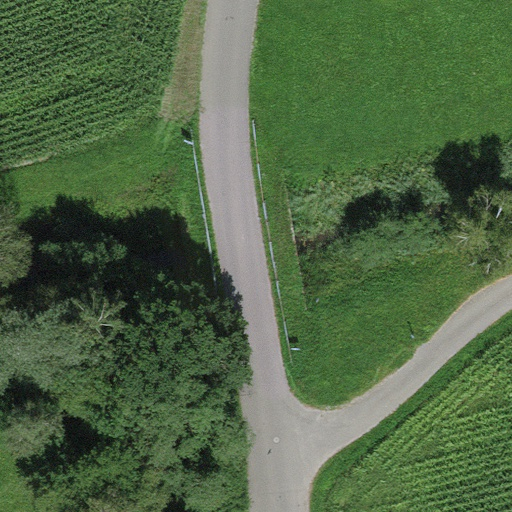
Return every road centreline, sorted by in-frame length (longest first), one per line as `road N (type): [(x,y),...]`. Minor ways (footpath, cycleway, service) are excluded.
road 1 (unclassified): [(287,511),(283,442),(263,391),(226,145),(240,0)]
road 2 (track): [(283,442),(383,404),(511,289)]
